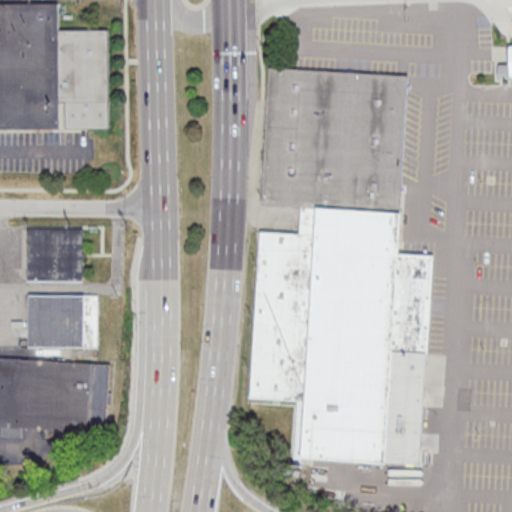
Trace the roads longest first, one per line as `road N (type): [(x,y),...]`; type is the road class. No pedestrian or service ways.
road 1 (primary): [(210,412),(227,211),(227,0)]
road 2 (primary): [(159,13),(159,315)]
road 3 (primary): [(159,315),(146,511)]
road 4 (trunk): [(134,429),(102,476),(0,507)]
road 5 (residential): [(160,206),(0,205)]
